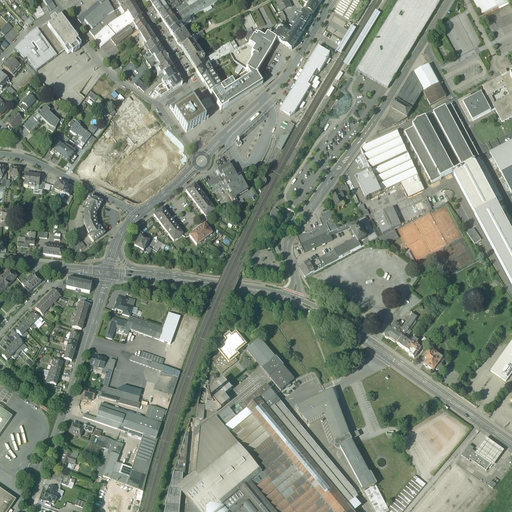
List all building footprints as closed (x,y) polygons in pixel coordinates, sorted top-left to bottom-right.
[(120,9),(114,0),(113,0),(108,3),(114,13),(120,9)] [(132,2),(130,0),(114,0),(120,9),(132,2)] [(161,0),(152,6),(158,15),(166,9),(178,2),(177,1),(176,0),(173,0),(168,4),(167,4),(167,6),(166,6),(164,3),(166,2),(164,0),(161,0)] [(209,7),(204,0),(200,0),(188,8),(174,17),(163,24),(169,32),(179,26),(181,25),(189,19),(205,10),(209,7)] [(287,0),(278,0),(277,1),(282,12),(291,7),(287,0)] [(442,0),(399,0),(356,71),(359,73),(362,75),(371,81),(381,87),(387,90),(421,35),(442,0)] [(472,0),(481,15),(511,1),(511,0),(472,0)] [(319,6),(311,1),(310,4),(309,5),(306,10),(314,15),(319,6)] [(98,2),(77,20),(81,24),(102,6),(98,2)] [(114,13),(107,17),(92,30),(89,33),(94,38),(110,23),(127,13),(135,8),(132,2),(120,9),(114,13)] [(178,2),(166,9),(168,12),(170,10),(172,11),(180,6),(178,2)] [(52,3),(47,7),(50,12),(56,9),(52,3)] [(102,7),(100,8),(84,22),(92,30),(107,17),(114,13),(108,3),(102,7)] [(185,4),(173,11),(172,13),(174,17),(188,8),(185,4)] [(262,7),(272,26),(276,24),(266,5),(262,7)] [(46,7),(41,10),(45,15),(49,12),(46,7)] [(135,8),(127,13),(133,23),(141,18),(141,17),(135,8)] [(166,9),(158,15),(163,24),(174,17),(172,13),(171,14),(171,13),(168,13),(168,12),(166,9)] [(258,23),(260,28),(265,26),(257,10),(252,12),(258,23)] [(133,23),(127,13),(110,23),(94,38),(100,49),(111,40),(115,36),(118,35),(127,28),(133,24),(133,23)] [(285,18),(283,13),(277,16),(281,22),(287,26),(290,21),(285,18)] [(312,18),(303,13),(301,16),(301,17),(303,18),(300,23),(306,27),(312,18)] [(81,46),(63,21),(61,18),(56,21),(54,18),(49,22),(51,25),(48,28),(47,28),(65,52),(68,56),(71,53),(72,55),(79,50),(78,48),(81,46)] [(133,23),(133,24),(135,27),(138,31),(140,34),(147,28),(141,18),(133,23)] [(370,18),(345,64),(350,67),(375,21),(370,18)] [(189,19),(181,25),(182,27),(182,28),(183,28),(191,22),(189,19)] [(298,22),(296,21),(291,29),(293,30),(301,35),(302,35),(306,27),(300,23),(298,22)] [(8,24),(0,31),(0,32),(4,36),(12,29),(8,24)] [(127,28),(118,34),(118,35),(115,36),(111,40),(116,46),(131,34),(131,33),(132,32),(131,30),(135,27),(133,24),(127,28)] [(48,28),(46,25),(37,32),(36,30),(32,33),(29,37),(24,41),(24,42),(22,44),(22,43),(14,52),(25,61),(27,60),(36,73),(40,70),(65,52),(47,28),(48,28)] [(279,25),(274,33),(271,38),(276,41),(283,45),(292,51),(297,43),(301,35),(293,30),(291,29),(290,31),(279,25)] [(179,26),(169,32),(173,38),(183,32),(181,29),(179,26)] [(140,34),(142,39),(145,43),(147,46),(155,40),(148,28),(147,28),(140,34)] [(138,31),(130,37),(133,40),(140,34),(138,31)] [(189,40),(183,31),(183,32),(173,38),(180,49),(191,43),(189,40)] [(257,36),(255,35),(252,39),(249,44),(230,54),(234,62),(239,66),(242,68),(243,68),(250,73),(256,75),(271,49),(276,41),(271,38),(266,35),(265,38),(258,34),(257,36)] [(197,35),(190,39),(189,40),(191,43),(192,43),(199,39),(197,35)] [(145,47),(144,48),(146,52),(148,55),(149,54),(151,53),(160,48),(155,40),(147,46),(145,47)] [(4,42),(0,46),(4,50),(9,46),(4,42)] [(191,43),(180,49),(190,63),(202,56),(192,43),(191,43)] [(228,44),(206,55),(211,64),(216,61),(228,55),(227,51),(231,49),(228,44)] [(330,54),(318,47),(304,70),(305,70),(316,77),(318,72),(319,73),(320,73),(329,57),(330,54)] [(160,48),(151,53),(153,57),(156,60),(164,55),(160,48)] [(165,56),(156,62),(159,66),(161,69),(169,63),(165,56)] [(202,56),(190,63),(196,73),(204,67),(205,67),(202,63),(204,62),(203,61),(206,59),(205,57),(203,59),(202,56)] [(151,58),(149,60),(148,59),(145,61),(149,67),(156,62),(156,60),(153,57),(151,58)] [(11,60),(3,68),(12,77),(20,68),(11,60)] [(211,64),(208,65),(210,69),(209,69),(210,70),(219,66),(216,61),(211,64)] [(161,69),(160,69),(163,73),(164,75),(173,70),(169,63),(161,69)] [(428,66),(413,74),(422,92),(423,94),(439,85),(428,66)] [(204,67),(196,73),(201,80),(210,75),(208,72),(207,72),(206,71),(204,67)] [(212,93),(216,99),(215,102),(221,112),(262,85),(256,75),(250,73),(243,68),(242,69),(235,79),(221,87),(212,93)] [(173,70),(164,75),(166,78),(168,82),(177,76),(173,70)] [(316,77),(305,70),(299,80),(310,87),(316,77)] [(511,75),(502,80),(506,87),(505,88),(506,89),(507,89),(507,90),(507,91),(508,91),(508,92),(508,93),(509,93),(509,94),(509,95),(510,96),(511,96),(511,95),(511,71),(510,72),(511,75)] [(0,89),(8,81),(0,73),(0,89)] [(31,73),(18,87),(23,91),(35,78),(31,73)] [(221,87),(212,74),(210,75),(201,80),(210,94),(212,93),(221,87)] [(422,92),(413,74),(396,102),(411,111),(422,92)] [(168,82),(167,83),(172,90),(181,85),(181,86),(183,85),(182,83),(181,83),(179,80),(180,80),(177,76),(168,82)] [(501,77),(483,87),(487,94),(488,97),(490,96),(506,87),(502,80),(501,77)] [(311,87),(316,90),(320,84),(317,82),(319,79),(318,78),(316,78),(311,87)] [(138,80),(134,85),(138,88),(142,84),(138,80)] [(292,93),(280,111),(290,117),(295,114),(300,105),(304,99),(311,87),(310,87),(299,80),(295,87),(294,87),(290,92),(292,93)] [(142,84),(138,88),(144,93),(148,88),(143,83),(142,84)] [(164,85),(159,88),(155,92),(161,97),(172,90),(167,83),(164,85)] [(439,85),(423,94),(430,106),(446,97),(439,85)] [(10,87),(6,91),(12,98),(16,94),(10,87)] [(332,88),(326,98),(327,98),(328,99),(334,89),(332,88)] [(40,98),(34,92),(32,95),(35,97),(34,98),(36,100),(35,101),(35,102),(36,102),(40,98)] [(209,119),(192,94),(169,108),(186,134),(209,119)] [(482,97),(481,94),(463,104),(473,122),(491,112),(482,97)] [(490,96),(488,97),(487,94),(482,97),(491,112),(495,110),(493,105),(495,104),(494,102),(491,97),(490,96)] [(495,104),(493,105),(495,110),(502,124),(511,118),(511,95),(511,96),(495,104)] [(29,96),(23,103),(24,105),(21,109),(25,112),(31,106),(35,102),(35,101),(33,99),(29,96)] [(348,101),(346,97),(338,102),(338,101),(337,100),(332,109),(333,109),(334,110),(333,118),(337,118),(341,117),(342,117),(344,115),(346,112),(348,109),(348,105),(348,101)] [(396,102),(392,109),(407,118),(411,111),(396,102)] [(480,159),(451,106),(421,121),(417,123),(414,129),(405,134),(432,185),(452,174),(474,163),(480,159)] [(46,108),(38,116),(38,115),(33,119),(32,118),(30,120),(33,124),(37,128),(39,125),(37,123),(41,120),(50,128),(48,131),(53,134),(59,123),(48,113),(50,111),(46,108)] [(407,118),(392,109),(387,118),(398,124),(407,118)] [(13,117),(6,124),(13,129),(19,122),(13,117)] [(398,124),(387,118),(381,127),(385,130),(398,124)] [(30,120),(23,128),(27,131),(33,124),(30,120)] [(19,122),(13,129),(15,131),(22,123),(20,121),(19,122)] [(289,123),(276,148),(282,151),(295,126),(289,123)] [(33,124),(27,131),(30,134),(37,128),(33,124)] [(86,133),(86,134),(79,129),(80,128),(76,125),(73,129),(70,133),(76,137),(77,137),(77,136),(83,140),(81,142),(80,142),(80,143),(78,146),(82,149),(87,142),(88,143),(89,144),(93,139),(87,134),(86,133)] [(97,130),(91,126),(87,132),(90,134),(89,135),(90,136),(91,135),(93,136),(97,130)] [(424,191),(397,132),(365,146),(361,152),(365,161),(366,161),(381,194),(401,185),(407,199),(424,191)] [(69,140),(62,135),(58,141),(64,146),(65,144),(66,145),(69,140)] [(69,147),(66,145),(65,144),(64,146),(58,141),(50,152),(54,155),(54,154),(60,158),(60,157),(69,163),(70,161),(73,163),(77,158),(74,156),(75,154),(74,154),(75,152),(72,150),(72,149),(69,147)] [(511,142),(499,150),(511,174),(511,142)] [(511,194),(511,174),(499,150),(490,154),(511,195),(511,194)] [(270,164),(273,166),(278,156),(275,154),(272,160),(270,164)] [(486,173),(480,159),(474,163),(475,165),(481,175),(486,173)] [(381,194),(366,161),(365,161),(354,166),(357,174),(354,176),(365,202),(381,194)] [(475,165),(474,163),(452,174),(475,216),(496,205),(481,175),(475,165)] [(235,175),(228,164),(218,171),(220,175),(221,176),(223,175),(226,180),(235,175)] [(20,170),(11,169),(10,177),(19,178),(20,170)] [(486,173),(481,175),(496,205),(502,201),(486,173)] [(32,186),(33,175),(25,175),(25,179),(24,185),(32,186)] [(33,175),(32,186),(39,187),(39,182),(40,176),(33,175)] [(220,175),(210,181),(210,182),(213,187),(224,181),(226,180),(223,175),(221,176),(220,175)] [(226,180),(224,181),(231,194),(232,194),(234,198),(247,191),(240,178),(238,180),(235,175),(226,180)] [(231,194),(224,181),(210,189),(224,214),(238,206),(237,203),(234,198),(232,194),(231,194)] [(66,186),(58,182),(57,184),(54,191),(62,194),(66,186)] [(62,194),(54,191),(57,184),(56,184),(52,192),(52,195),(60,199),(62,194)] [(199,191),(194,185),(186,191),(191,197),(199,191)] [(73,190),(66,186),(62,194),(69,198),(73,190)] [(199,191),(191,197),(198,207),(206,200),(199,191)] [(342,194),(332,198),(336,207),(337,207),(339,210),(344,208),(342,204),(344,204),(342,200),(344,199),(342,194)] [(103,204),(89,197),(85,205),(87,206),(84,213),(84,221),(86,229),(90,236),(88,237),(93,243),(104,235),(99,228),(98,229),(97,225),(96,220),(96,216),(98,211),(99,212),(103,204)] [(206,200),(198,207),(201,210),(200,211),(206,218),(214,211),(206,200)] [(511,233),(496,205),(475,216),(511,286),(511,233)] [(163,229),(172,222),(167,216),(168,215),(163,209),(154,216),(163,229)] [(279,212),(274,209),(268,220),(274,223),(279,212)] [(393,209),(374,217),(383,236),(401,227),(393,209)] [(10,214),(3,214),(1,228),(8,229),(10,214)] [(323,219),(320,220),(323,228),(326,226),(334,223),(331,215),(323,219)] [(373,231),(368,223),(369,223),(366,217),(364,218),(369,226),(365,228),(370,237),(366,239),(369,244),(377,240),(378,239),(373,231)] [(364,218),(362,219),(348,226),(350,231),(359,226),(361,230),(365,228),(369,226),(364,218)] [(377,230),(372,221),(369,223),(368,223),(373,231),(377,230)] [(172,222),(163,229),(173,242),(182,235),(177,228),(177,229),(172,222)] [(334,223),(326,226),(329,234),(336,230),(337,230),(334,223)] [(212,234),(204,225),(201,227),(200,227),(192,233),(192,234),(189,236),(197,246),(212,234)] [(323,228),(298,238),(301,246),(329,234),(326,226),(323,228)] [(359,226),(350,231),(356,240),(358,244),(359,244),(361,248),(369,244),(366,239),(370,237),(365,228),(361,230),(359,226)] [(378,239),(377,240),(380,244),(396,236),(394,231),(381,238),(378,239)] [(329,234),(301,246),(304,254),(332,242),(330,237),(329,234)] [(149,241),(140,236),(138,240),(138,239),(136,242),(136,243),(134,246),(143,252),(149,241)] [(396,236),(380,244),(384,247),(398,240),(396,236)] [(78,238),(73,242),(80,250),(81,252),(86,249),(78,238)] [(28,239),(22,239),(21,248),(28,248),(28,246),(34,246),(35,240),(31,239),(28,239)] [(356,240),(334,252),(339,260),(361,248),(359,244),(358,244),(356,240)] [(73,242),(68,246),(74,254),(80,250),(73,242)] [(162,244),(157,242),(153,249),(157,252),(162,244)] [(63,249),(44,246),(43,255),(62,258),(63,249)] [(334,252),(319,260),(318,260),(323,269),(339,260),(334,252)] [(319,260),(310,264),(310,265),(311,268),(313,267),(315,266),(318,269),(318,271),(323,269),(318,260),(319,260)] [(310,264),(309,265),(301,269),(300,270),(305,278),(314,273),(313,272),(313,270),(311,268),(310,265),(310,264)] [(9,271),(0,280),(0,292),(1,294),(16,278),(9,271)] [(34,275),(22,285),(28,293),(41,283),(34,275)] [(91,285),(68,279),(67,285),(66,289),(89,294),(91,285)] [(62,284),(55,292),(58,296),(66,289),(67,285),(62,284)] [(53,291),(50,295),(56,301),(60,297),(55,292),(53,291)] [(51,306),(56,301),(50,295),(45,300),(51,306)] [(133,308),(125,305),(127,300),(118,297),(117,302),(116,305),(115,310),(123,313),(122,315),(130,318),(131,316),(133,308)] [(46,311),(51,306),(45,300),(40,305),(46,311)] [(85,305),(79,304),(78,309),(87,312),(88,306),(85,305)] [(42,316),(46,311),(40,305),(35,309),(42,316)] [(85,318),(87,312),(78,309),(76,315),(85,318)] [(402,328),(399,333),(403,336),(404,336),(408,330),(410,328),(414,321),(417,317),(413,313),(402,328)] [(181,318),(169,314),(163,330),(159,341),(170,345),(181,318)] [(38,320),(33,315),(28,319),(34,324),(38,320)] [(83,324),(85,318),(76,315),(74,321),(83,324)] [(127,323),(125,329),(130,331),(159,341),(163,330),(132,319),(130,318),(127,323)] [(28,319),(24,323),(29,328),(33,325),(34,324),(28,319)] [(127,323),(112,319),(106,339),(112,341),(116,326),(125,329),(127,323)] [(81,331),(83,324),(74,321),(72,328),(81,331)] [(397,322),(396,324),(395,323),(392,328),(399,333),(402,328),(398,325),(400,324),(397,322)] [(29,328),(24,323),(21,327),(25,332),(29,328)] [(25,332),(21,327),(16,332),(21,336),(25,332)] [(392,328),(390,327),(384,336),(385,337),(385,338),(387,339),(388,339),(397,345),(403,336),(399,333),(392,328)] [(230,332),(224,337),(226,340),(221,344),(224,346),(220,349),(218,350),(221,353),(211,361),(221,374),(236,361),(234,359),(239,355),(237,352),(247,344),(236,332),(232,335),(230,332)] [(79,336),(71,334),(69,341),(77,343),(79,336)] [(397,345),(403,349),(406,351),(411,343),(407,340),(408,339),(406,338),(404,336),(403,336),(397,345)] [(406,351),(410,354),(409,355),(409,356),(410,357),(411,356),(414,359),(421,349),(416,345),(418,342),(414,339),(411,343),(406,351)] [(21,343),(18,340),(17,340),(14,344),(19,349),(23,345),(21,343)] [(276,359),(260,340),(250,348),(249,347),(248,348),(249,349),(246,351),(263,370),(262,370),(269,379),(270,378),(281,392),(286,388),(290,385),(295,381),(283,367),(284,367),(277,358),(276,359)] [(77,343),(69,341),(67,347),(75,349),(77,343)] [(511,341),(490,372),(506,383),(511,373),(511,341)] [(14,344),(10,348),(15,353),(19,349),(14,344)] [(75,349),(67,347),(65,354),(73,356),(75,349)] [(15,353),(10,348),(6,352),(11,357),(15,361),(18,357),(15,353)] [(11,357),(6,352),(2,357),(7,361),(11,357)] [(142,352),(139,358),(162,367),(164,360),(142,352)] [(444,361),(434,353),(433,355),(433,354),(432,355),(430,353),(425,360),(426,361),(423,365),(425,367),(426,368),(427,370),(429,369),(433,372),(435,370),(437,372),(439,371),(442,367),(442,366),(441,365),(444,361)] [(73,356),(65,354),(63,360),(69,362),(71,362),(73,356)] [(162,367),(139,358),(131,355),(129,361),(161,373),(163,367),(162,367)] [(106,360),(96,357),(96,359),(93,358),(90,367),(103,370),(104,365),(105,361),(106,360)] [(115,362),(110,361),(109,363),(105,361),(104,365),(108,366),(108,368),(113,370),(115,362)] [(169,369),(163,367),(161,373),(172,377),(173,377),(174,371),(169,369)] [(106,376),(102,388),(108,389),(113,370),(108,368),(106,376)] [(172,377),(168,391),(173,393),(178,379),(173,377),(172,377)] [(233,389),(224,379),(212,389),(208,393),(212,398),(221,408),(230,402),(225,396),(233,389)] [(229,409),(217,419),(209,422),(201,429),(200,429),(197,466),(192,465),(188,511),(352,511),(348,507),(359,497),(266,386),(232,414),(229,409)] [(108,389),(102,388),(100,393),(113,397),(120,399),(135,403),(137,404),(139,398),(131,396),(122,393),(116,392),(108,389)] [(96,392),(84,389),(81,401),(87,403),(88,402),(91,403),(92,400),(94,401),(94,398),(96,392)] [(333,390),(327,393),(326,394),(298,408),(299,413),(307,424),(326,415),(336,443),(335,444),(335,445),(335,446),(336,447),(337,448),(339,448),(340,448),(363,490),(362,490),(364,493),(365,492),(376,486),(352,441),(355,439),(354,435),(350,437),(350,436),(349,437),(334,396),(337,395),(335,390),(334,390),(333,390)] [(100,393),(96,392),(94,398),(98,399),(98,398),(112,401),(113,397),(100,393)] [(221,408),(212,398),(211,398),(212,398),(212,399),(212,400),(212,401),(211,401),(210,401),(211,402),(212,403),(206,402),(206,411),(217,412),(221,408)] [(135,403),(120,399),(119,403),(118,404),(133,408),(135,403)] [(129,478),(126,486),(143,492),(146,480),(156,444),(158,441),(155,440),(158,431),(158,429),(159,425),(160,426),(163,415),(164,412),(149,407),(145,420),(101,406),(96,419),(95,423),(118,430),(121,428),(143,436),(129,478)] [(0,409),(0,434),(12,418),(1,411),(0,409)] [(83,429),(72,425),(69,434),(80,438),(83,431),(83,429)] [(186,434),(174,474),(183,475),(185,475),(189,435),(186,434)] [(112,441),(100,437),(99,438),(96,446),(108,451),(112,441)] [(482,444),(475,453),(479,456),(480,456),(480,457),(491,464),(492,464),(491,465),(494,467),(501,457),(505,451),(486,438),(482,444)] [(105,454),(103,461),(107,463),(116,442),(112,441),(108,451),(107,454),(105,454)] [(111,453),(119,456),(123,446),(115,443),(111,453)] [(469,446),(462,456),(461,456),(466,459),(472,451),(474,449),(473,448),(473,449),(470,446),(469,445),(469,446)] [(72,454),(65,451),(59,467),(64,469),(67,462),(69,463),(74,465),(76,460),(71,458),(72,454)] [(472,451),(466,459),(467,461),(468,459),(474,463),(480,456),(479,456),(475,453),(472,451)] [(111,453),(103,477),(110,480),(113,472),(119,456),(111,453)] [(491,464),(480,457),(480,456),(474,463),(486,471),(486,472),(487,471),(486,471),(491,465),(492,464),(491,464)] [(103,461),(100,460),(94,475),(101,478),(107,463),(103,461)] [(72,472),(74,465),(69,463),(66,470),(72,472)] [(129,478),(113,472),(110,480),(126,486),(129,478)] [(66,478),(54,473),(52,481),(61,484),(62,482),(63,482),(64,479),(66,479),(66,478)] [(183,475),(174,474),(170,489),(181,490),(183,475)] [(416,477),(389,509),(390,511),(403,511),(426,485),(416,477)] [(61,484),(52,481),(50,487),(59,490),(60,488),(61,484)] [(389,509),(376,486),(365,492),(375,511),(387,511),(390,511),(389,509)] [(59,490),(50,487),(47,492),(44,499),(45,499),(44,502),(46,503),(45,505),(50,507),(51,505),(53,506),(56,499),(57,499),(60,491),(59,490)] [(178,511),(181,490),(170,489),(168,496),(164,511),(178,511)] [(0,511),(7,511),(15,501),(0,490),(0,511)]
